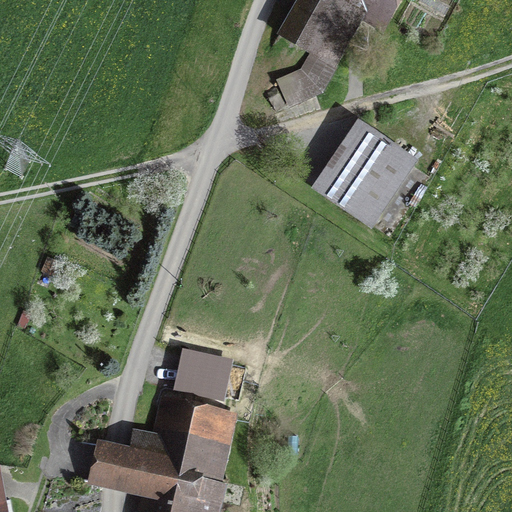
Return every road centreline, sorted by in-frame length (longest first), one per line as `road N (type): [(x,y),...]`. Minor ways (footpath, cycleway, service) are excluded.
road 1 (residential): [(111,511),(125,400),(264,0)]
road 2 (track): [(0,198),(212,153),(511,62)]
